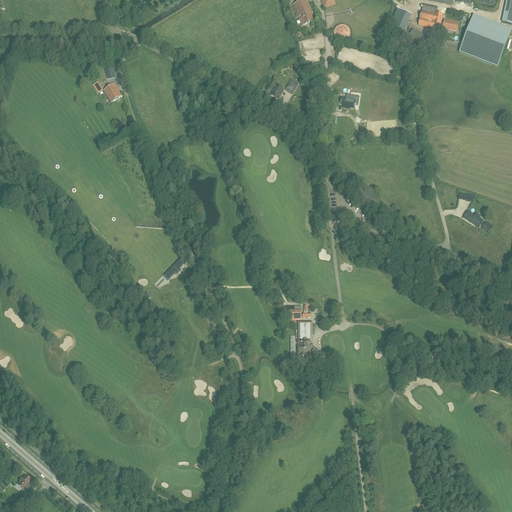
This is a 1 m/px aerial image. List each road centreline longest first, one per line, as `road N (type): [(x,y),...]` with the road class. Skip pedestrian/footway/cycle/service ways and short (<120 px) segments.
road 1 (unclassified): [(511,281),(420,238),(281,118),(112,30)]
road 2 (track): [(443,250),(441,213),(412,113),(415,78),(434,36)]
